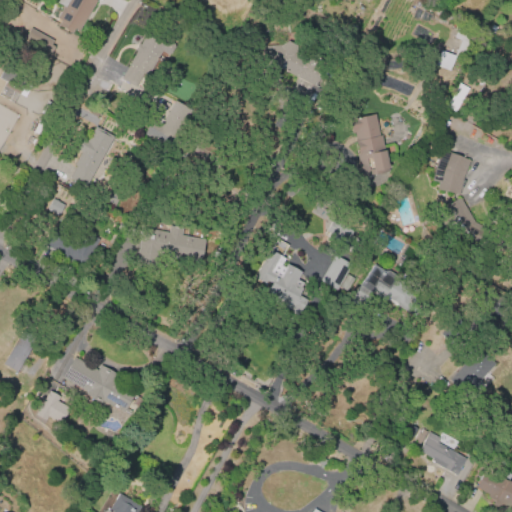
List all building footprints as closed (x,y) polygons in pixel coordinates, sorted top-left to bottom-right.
[(95,0),(78,30),(74,27),(70,34),(55,25),(58,19),(56,18),(62,7),(55,3),(56,0),(95,0)] [(28,28),(52,41),(50,45),(53,46),(49,53),(22,39),(28,28)] [(439,50),(452,55),(458,40),(452,37),(456,28),(472,35),(456,74),(433,64),(439,50)] [(167,54),(160,51),(150,69),(145,67),(134,87),(119,78),(146,29),(173,44),(172,46),(173,46),(169,54),(168,53),(167,54)] [(314,86),(278,67),(279,66),(277,65),(247,67),(246,46),(279,45),(288,39),(297,43),(301,57),(323,69),(314,86)] [(23,97),(2,85),(4,82),(0,79),(0,73),(4,67),(31,82),(23,97)] [(454,112),(444,106),(456,83),(467,88),(454,112)] [(166,148),(142,135),(150,120),(159,125),(173,101),(187,109),(166,148)] [(373,114),(378,136),(379,135),(387,171),(383,171),(384,177),(373,179),(372,174),(361,176),(355,152),(356,152),(352,132),(351,133),(349,123),(352,122),(352,119),(373,114)] [(94,126),(114,137),(104,155),(110,158),(98,177),(92,174),(84,188),(67,178),(74,166),(72,165),(80,151),(75,149),(81,139),(85,141),(94,126)] [(468,160),(461,177),(458,194),(436,189),(438,182),(432,180),(434,168),(441,150),(468,160)] [(435,211),(458,197),(473,222),(482,226),(477,237),(465,232),(451,240),(435,211)] [(52,198),(63,204),(57,215),(46,209),(52,198)] [(352,226),(326,223),(325,238),(350,241),(352,226)] [(180,235),(204,240),(199,263),(157,254),(154,267),(134,262),(142,227),(167,232),(169,225),(182,228),(180,235)] [(98,239),(83,267),(42,244),(51,228),(76,242),(82,230),(98,239)] [(253,278),(268,249),(284,258),(281,265),(283,266),(285,263),(300,272),(296,280),(302,283),(300,287),(301,288),(297,295),(305,299),(298,313),(293,311),(291,314),(269,302),(273,296),(264,291),(267,286),(253,278)] [(372,264),(383,271),(387,271),(394,275),(394,278),(412,290),(406,299),(408,300),(401,310),(381,296),(369,314),(348,300),(372,264)] [(353,279),(345,291),(338,287),(346,274),(353,279)] [(33,341),(15,371),(2,363),(19,333),(33,341)] [(449,378),(463,363),(460,360),(473,345),(493,364),(477,381),(481,384),(469,396),(449,378)] [(84,392),(60,377),(72,357),(95,370),(98,365),(114,374),(112,379),(133,391),(121,413),(100,400),(99,403),(83,393),(84,392)] [(69,408),(56,401),(59,396),(48,391),(35,416),(58,428),(69,408)] [(413,441),(417,433),(419,434),(421,429),(425,431),(418,444),(413,441)] [(455,475),(429,460),(430,458),(417,450),(428,432),(438,438),(435,442),(464,459),(455,475)] [(486,494),(473,487),(484,467),(498,475),(497,476),(508,482),(509,481),(511,482),(511,496),(503,511),(490,505),(492,501),(485,497),(486,494)] [(139,506),(135,511),(110,511),(111,511),(108,509),(117,493),(139,506)]
